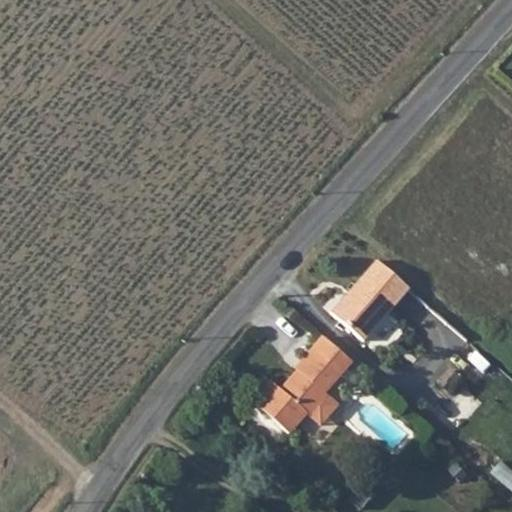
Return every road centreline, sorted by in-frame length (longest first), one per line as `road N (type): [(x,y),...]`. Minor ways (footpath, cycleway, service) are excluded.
road 1 (unclassified): [(87,511),(171,377),(511,7)]
road 2 (track): [(101,490),(0,396)]
